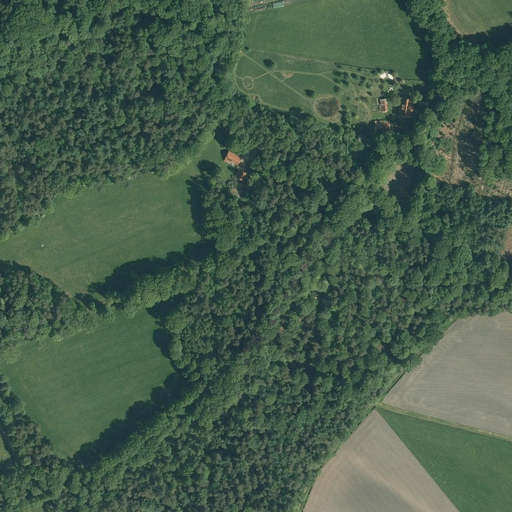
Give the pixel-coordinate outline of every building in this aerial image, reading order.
[(412,116),(413,106),(414,98),(400,97),(398,115),(412,116)] [(380,99),(380,106),(379,106),(379,111),(388,110),(387,98),(380,99)] [(375,132),(390,132),(390,120),(375,120),(375,132)] [(242,156),(234,153),(229,150),(225,158),(237,165),(242,156)] [(246,172),(240,169),(236,176),(242,180),(246,172)]
